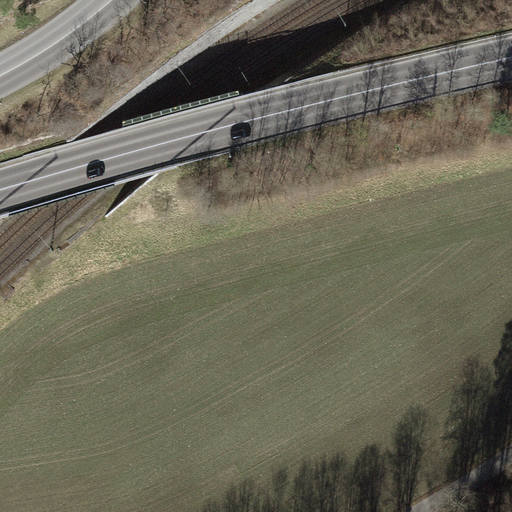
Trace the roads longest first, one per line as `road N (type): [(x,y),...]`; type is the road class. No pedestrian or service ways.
road 1 (trunk): [(0,191),(511,59)]
road 2 (primary): [(0,77),(110,0)]
